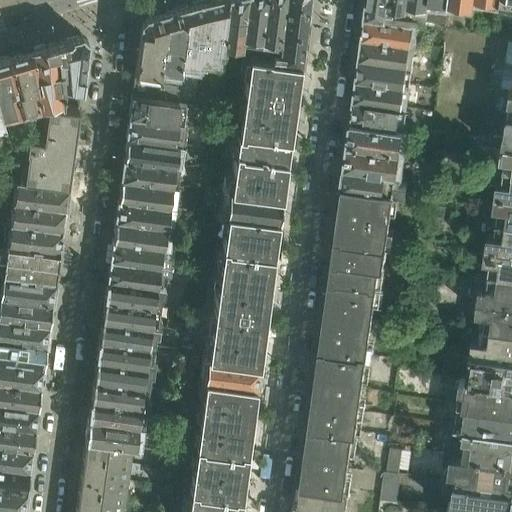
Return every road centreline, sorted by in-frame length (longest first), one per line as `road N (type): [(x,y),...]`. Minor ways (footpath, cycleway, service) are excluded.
road 1 (residential): [(271,511),(341,0)]
road 2 (residential): [(48,511),(114,0)]
